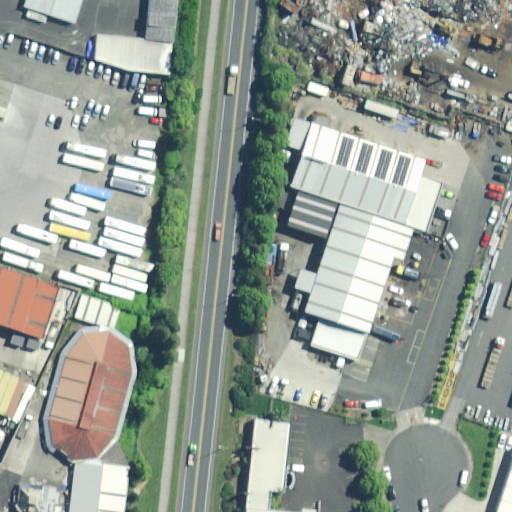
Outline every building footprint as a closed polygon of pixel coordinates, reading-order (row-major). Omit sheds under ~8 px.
[(84,0),(28,0),(26,7),(77,23),(84,0)] [(148,0),(145,41),(172,44),(176,0),(148,0)] [(168,77),(172,44),(145,41),(96,35),(94,61),(126,72),(168,77)] [(78,89),(73,138),(65,137),(64,147),(72,147),(70,158),(69,171),(79,172),(79,177),(83,178),(83,180),(97,181),(98,174),(109,175),(113,136),(103,135),(107,92),(78,89)] [(296,150),(304,122),(289,117),(281,145),(296,150)] [(284,187),(336,203),(300,313),(317,318),(364,333),(388,258),(399,261),(409,228),(401,226),(417,176),(422,159),(304,122),(296,150),(284,187)] [(441,184),(417,176),(401,226),(409,228),(425,233),(441,184)] [(0,324),(44,339),(61,288),(0,267),(0,324)] [(70,511),(125,511),(131,468),(119,441),(138,373),(135,346),(132,341),(116,329),(123,307),(83,294),(75,317),(101,326),(85,328),(79,331),(63,351),(44,418),(48,446),(50,450),(54,453),(58,448),(76,463),(70,511)] [(355,360),(364,333),(317,318),(309,345),(355,360)] [(15,468),(32,417),(35,411),(26,408),(1,464),(15,468)] [(32,417),(15,468),(27,472),(40,420),(32,417)] [(240,511),(265,511),(267,493),(280,495),(281,489),(286,490),(289,484),(289,478),(288,474),(282,474),(288,424),(251,420),(240,511)] [(511,511),(511,452),(492,511),(511,511)] [(65,467),(46,463),(42,482),(62,485),(65,467)] [(55,511),(56,504),(61,505),(62,492),(58,492),(59,488),(44,487),(44,490),(21,488),(19,507),(22,511),(55,511)]
